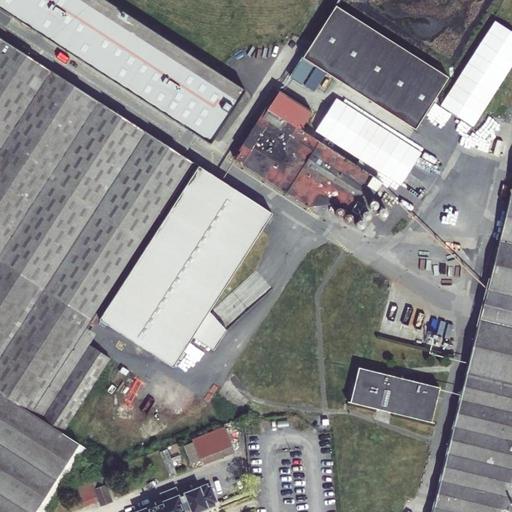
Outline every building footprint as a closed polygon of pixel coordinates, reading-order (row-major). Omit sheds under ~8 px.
[(107,0),(0,0),(0,4),(207,143),(241,89),(107,0)] [(511,30),(488,18),(440,104),(433,100),(425,116),(444,126),(450,114),(461,120),(456,128),(469,135),(511,58),(511,30)] [(289,76),(394,145),(428,93),(324,24),(289,76)] [(0,271),(88,324),(158,219),(194,165),(0,34),(0,271)] [(295,124),(299,127),(310,111),(306,108),(295,124)] [(254,125),(248,134),(235,153),(229,162),(302,211),(335,208),(351,219),(365,198),(287,147),(298,131),(267,110),(256,126),(254,125)] [(199,168),(98,321),(171,369),(209,311),(263,231),(272,217),(199,168)] [(511,511),(511,196),(487,290),(425,511),(511,511)] [(86,452),(58,434),(107,360),(86,347),(38,420),(29,414),(84,330),(88,324),(0,271),(0,511),(44,511),(61,489),(86,452)] [(422,313),(417,328),(453,338),(457,323),(422,313)] [(84,330),(29,414),(38,420),(86,347),(93,336),(84,330)] [(353,366),(343,402),(424,424),(434,389),(401,379),(384,375),(353,366)] [(224,431),(191,443),(201,469),(234,456),(224,431)] [(98,478),(72,487),(79,508),(94,503),(95,507),(109,502),(103,485),(101,486),(98,478)] [(156,505),(138,511),(194,511),(210,506),(209,502),(213,501),(208,488),(204,490),(203,486),(175,497),(172,491),(159,496),(161,500),(155,502),(156,505)]
